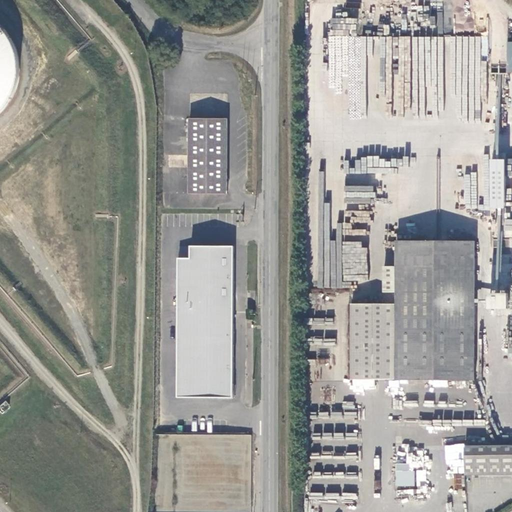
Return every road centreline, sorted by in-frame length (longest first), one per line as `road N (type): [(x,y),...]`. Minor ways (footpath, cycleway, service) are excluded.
road 1 (secondary): [(271,45),(268,511)]
road 2 (unclassified): [(133,0),(174,35),(271,45)]
